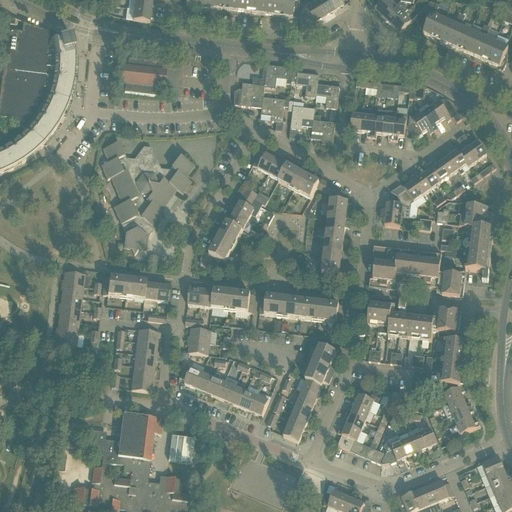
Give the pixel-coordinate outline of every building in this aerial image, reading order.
[(154,2),(152,1),(152,2),(135,0),(134,11),(151,13),(151,9),(153,9),(154,2)] [(197,13),(198,0),(186,0),(185,9),(190,10),(189,12),(197,13)] [(209,0),(198,0),(197,13),(204,14),(204,11),(209,12),(209,10),(209,0)] [(236,13),(237,0),(209,0),(209,10),(236,13)] [(237,0),(236,13),(264,16),(265,0),(237,0)] [(265,0),(264,16),(292,20),(292,19),(292,15),(293,11),(293,7),(294,3),(294,0),(265,0)] [(333,14),(324,0),(323,0),(315,6),(324,20),(333,14)] [(345,0),(324,0),(333,14),(343,8),(341,4),(346,0),(345,0)] [(383,20),(395,8),(387,0),(386,0),(375,12),(383,20)] [(324,20),(315,6),(305,12),(304,10),(300,12),(299,20),(303,20),(305,24),(310,20),(313,26),(324,20)] [(391,28),(403,16),(395,8),(383,20),(391,28)] [(153,13),(151,13),(134,11),(133,23),(149,25),(150,20),(152,21),(153,13)] [(391,28),(400,37),(405,31),(410,36),(417,26),(419,22),(420,19),(421,16),(420,15),(413,22),(411,24),(403,16),(391,28)] [(423,35),(449,47),(457,27),(432,16),(423,35)] [(0,176),(3,175),(13,171),(22,166),(25,164),(34,157),(43,148),(50,140),(57,131),(58,128),(63,119),(68,109),(69,105),(72,95),(74,85),(74,81),(75,71),(75,60),(75,56),(74,51),(75,50),(72,40),(72,39),(68,40),(67,37),(65,38),(65,41),(63,41),(50,34),(49,36),(9,19),(0,93),(0,120),(14,122),(27,134),(20,141),(11,147),(3,152),(0,153),(0,176)] [(410,36),(417,39),(419,33),(421,28),(417,26),(410,36)] [(449,47),(474,58),(483,39),(457,27),(449,47)] [(474,58),(500,69),(501,68),(502,64),(505,59),(508,50),(483,39),(474,58)] [(161,86),(162,79),(162,77),(160,77),(161,64),(128,60),(126,73),(124,72),(123,81),(125,82),(124,94),(157,98),(159,85),(161,86)] [(288,74),(289,70),(267,68),(264,89),(264,90),(265,90),(275,92),(277,80),(287,81),(287,86),(291,87),(292,85),(293,75),(288,74)] [(318,87),(319,78),(293,75),(292,85),(296,85),(296,87),(306,88),(305,99),(316,101),(317,99),(316,99),(318,87)] [(263,100),(265,90),(264,90),(264,89),(243,86),(242,95),(236,94),(234,108),(251,110),(252,105),(262,107),(263,100)] [(377,92),(376,99),(387,100),(389,87),(378,86),(377,92)] [(339,90),(318,87),(316,99),(317,99),(327,100),(326,111),(337,112),(339,90)] [(398,101),(400,89),(389,87),(387,100),(398,101)] [(424,101),(425,92),(416,91),(415,100),(424,101)] [(288,109),(289,103),(285,103),(263,100),(262,107),(261,117),(271,118),(271,124),(282,125),(284,109),(288,109)] [(442,103),(431,110),(431,111),(440,124),(445,121),(448,124),(453,120),(457,125),(461,122),(449,103),(447,103),(445,102),(442,103)] [(313,123),(314,123),(315,112),(293,109),(294,104),(289,103),(288,109),(288,112),(293,113),(290,131),(302,133),(302,129),(312,130),(313,123)] [(372,140),(375,112),(364,111),(363,118),(361,134),(367,135),(367,140),(372,140)] [(440,124),(431,111),(422,117),(434,134),(438,131),(435,128),(440,124)] [(383,137),(385,121),(386,114),(375,112),(372,140),(376,141),(377,136),(383,137)] [(404,140),(406,130),(407,117),(396,116),(395,122),(393,143),(398,144),(398,139),(404,140)] [(361,134),(363,118),(352,117),(350,138),(355,138),(355,134),(361,134)] [(434,134),(422,117),(413,123),(422,137),(427,133),(430,137),(434,134)] [(393,143),(395,122),(385,121),(383,137),(389,138),(388,143),(393,143)] [(332,148),(334,136),(335,126),(325,124),(314,123),(313,123),(312,130),(311,142),(322,143),(321,147),(332,148)] [(487,158),(478,145),(472,148),(470,144),(466,147),(478,164),(487,158)] [(185,180),(194,169),(180,159),(170,172),(158,171),(153,159),(148,158),(144,149),(143,149),(134,162),(126,161),(119,145),(103,152),(107,159),(109,165),(101,168),(107,182),(111,181),(122,207),(114,210),(125,237),(124,250),(131,251),(134,257),(135,257),(138,252),(146,253),(147,240),(165,216),(160,213),(176,192),(182,197),(191,185),(185,180)] [(478,164),(466,147),(462,150),(465,154),(460,157),(467,167),(469,170),(478,164)] [(467,167),(460,157),(458,154),(453,157),(450,153),(446,156),(458,173),(461,177),(464,175),(462,171),(467,167)] [(458,173),(446,156),(442,159),(445,163),(440,166),(449,179),(458,173)] [(268,177),(277,163),(266,157),(264,160),(259,157),(252,168),(268,177)] [(279,184),(287,168),(277,163),(268,177),(279,183),(278,184),(279,184)] [(449,179),(440,166),(435,170),(432,166),(428,169),(440,186),(449,179)] [(287,168),(279,184),(311,202),(319,186),(314,183),(316,179),(309,175),(308,176),(300,171),(298,174),(287,168)] [(440,186),(428,169),(424,171),(427,175),(422,179),(432,192),(440,186)] [(484,180),(480,175),(475,179),(478,183),(484,180)] [(432,192),(422,179),(417,182),(414,178),(411,181),(423,198),(432,192)] [(423,198),(411,181),(407,184),(409,188),(405,191),(400,188),(392,194),(391,194),(398,198),(411,206),(423,198)] [(331,198),(321,281),(339,283),(340,273),(345,273),(346,264),(345,264),(346,255),(342,255),(345,230),(349,231),(350,221),(351,221),(352,213),(347,212),(348,206),(340,205),(342,193),(326,184),(324,188),(321,193),(331,198)] [(466,192),(462,188),(457,191),(461,196),(466,192)] [(255,203),(258,197),(247,191),(244,197),(255,203)] [(258,197),(255,203),(265,208),(268,203),(258,197)] [(409,219),(411,210),(411,206),(398,198),(397,208),(387,207),(386,213),(382,212),(381,217),(402,220),(402,219),(409,219)] [(261,209),(253,205),(242,199),(239,205),(233,215),(248,223),(251,218),(255,220),(261,209)] [(482,220),(483,214),(487,214),(488,209),(460,206),(459,217),(467,218),(482,220)] [(268,214),(262,224),(263,225),(268,228),(274,217),(268,214)] [(447,227),(449,218),(443,217),(443,215),(438,214),(437,224),(444,225),(444,226),(447,227)] [(233,215),(228,225),(243,233),(248,223),(233,215)] [(400,231),(402,221),(402,220),(381,217),(380,222),(385,222),(384,229),(400,231)] [(485,231),(486,226),(481,226),(482,220),(467,218),(466,229),(470,229),(485,231)] [(431,234),(432,225),(432,223),(420,222),(419,232),(425,233),(425,234),(431,234)] [(201,256),(201,266),(209,268),(214,260),(216,261),(225,266),(243,233),(228,225),(227,225),(220,236),(217,234),(213,242),(212,242),(209,248),(208,249),(212,252),(209,257),(205,255),(203,257),(201,256)] [(265,233),(268,228),(263,225),(260,230),(265,233)] [(466,270),(465,272),(466,272),(483,275),(483,278),(482,284),(488,285),(489,275),(486,274),(487,265),(490,266),(491,263),(488,263),(490,244),(493,244),(493,241),(490,241),(491,231),(485,231),(470,229),(470,231),(471,231),(471,230),(473,230),(468,272),(466,272),(466,270)] [(438,288),(442,258),(374,249),(372,265),(375,266),(373,283),(377,288),(395,290),(396,283),(438,288)] [(445,277),(442,299),(460,301),(463,299),(466,280),(465,280),(465,275),(446,273),(445,277)] [(64,275),(63,287),(83,290),(84,278),(64,275)] [(146,286),(146,285),(134,284),(135,279),(116,277),(116,281),(105,280),(102,298),(143,303),(145,286),(146,286)] [(155,304),(157,288),(146,286),(145,286),(143,303),(155,304)] [(82,302),(83,290),(63,287),(61,299),(82,302)] [(168,306),(170,289),(157,288),(155,304),(168,306)] [(200,309),(202,293),(189,291),(187,308),(200,309)] [(214,294),(212,311),(243,315),(252,316),(253,316),(255,298),(244,297),(245,292),(236,291),(236,292),(227,291),(227,295),(213,293),(213,294),(214,294)] [(214,294),(213,294),(202,293),(200,309),(212,311),(214,294)] [(262,299),(259,317),(260,317),(269,318),(321,324),(332,325),(340,326),(342,326),(344,309),(333,307),(334,303),(333,303),(325,302),(325,303),(315,302),(315,305),(291,302),(291,299),(282,298),(282,297),(273,295),(273,300),(262,299)] [(80,314),(82,302),(61,299),(60,311),(80,314)] [(369,316),(367,329),(370,329),(368,328),(368,326),(379,327),(378,336),(388,337),(388,339),(390,339),(389,339),(389,336),(431,341),(431,344),(429,344),(431,344),(434,324),(433,324),(424,322),(425,319),(422,319),(421,322),(403,320),(403,317),(400,317),(400,320),(391,318),(391,315),(392,311),(382,310),(383,307),(380,306),(380,309),(370,308),(369,316)] [(79,326),(80,314),(60,311),(58,323),(79,326)] [(460,327),(461,318),(458,315),(441,313),(439,325),(460,327)] [(77,338),(79,326),(58,323),(57,335),(77,338)] [(273,327),(272,332),(280,333),(282,324),(275,323),(275,328),(273,327)] [(459,337),(460,327),(439,325),(438,335),(438,339),(461,342),(462,337),(459,337)] [(210,346),(211,334),(191,331),(189,344),(210,346)] [(157,347),(158,335),(138,333),(136,345),(157,347)] [(76,350),(77,340),(77,338),(57,335),(56,347),(76,350)] [(440,384),(440,387),(458,389),(460,389),(461,379),(464,380),(465,377),(462,377),(464,358),(467,358),(467,356),(464,355),(465,346),(469,346),(469,343),(470,337),(464,336),(463,345),(445,343),(445,345),(445,344),(448,344),(443,386),(440,386),(440,384)] [(208,358),(210,346),(189,344),(188,356),(208,358)] [(318,354),(305,383),(322,390),(324,384),(329,386),(332,378),(331,378),(334,369),(331,368),(338,351),(337,351),(322,344),(321,345),(318,354)] [(155,359),(157,347),(136,345),(135,357),(155,359)] [(154,371),(155,359),(135,357),(134,369),(154,371)] [(152,384),(154,371),(134,369),(132,381),(152,384)] [(195,391),(202,376),(185,369),(180,380),(186,383),(184,386),(195,391)] [(218,400),(224,385),(218,382),(220,377),(215,375),(213,380),(206,396),(218,400)] [(206,396),(213,380),(202,376),(195,391),(206,396)] [(151,396),(152,384),(132,381),(131,393),(151,396)] [(317,401),(322,390),(305,383),(306,383),(302,394),(317,401)] [(229,405),(235,390),(224,385),(218,400),(229,405)] [(459,391),(444,398),(448,408),(463,401),(461,396),(465,394),(463,389),(460,389),(458,389),(459,391)] [(240,410),(246,394),(235,390),(229,405),(240,410)] [(373,393),(370,401),(377,404),(381,397),(373,393)] [(251,414),(257,399),(246,394),(240,410),(251,414)] [(313,412),(317,401),(302,394),(297,405),(313,412)] [(370,414),(374,404),(355,396),(353,401),(357,402),(355,408),(370,414)] [(281,411),(285,400),(280,398),(275,409),(281,411)] [(262,419),(269,404),(268,404),(257,399),(251,414),(262,419)] [(472,409),(470,405),(466,407),(463,401),(448,408),(443,410),(447,420),(453,418),(472,409)] [(308,423),(313,412),(297,405),(293,416),(308,423)] [(365,424),(370,414),(355,408),(352,414),(348,412),(346,416),(365,424)] [(474,414),(472,409),(453,418),(457,427),(472,421),(469,416),(474,414)] [(278,419),(272,416),(267,428),(273,430),(278,419)] [(303,434),(308,423),(293,416),(288,427),(303,434)] [(361,434),(365,424),(346,416),(344,421),(349,422),(346,428),(361,434)] [(185,511),(188,498),(180,497),(182,482),(160,479),(159,486),(145,485),(146,473),(149,474),(154,436),(160,437),(162,422),(123,417),(119,444),(105,443),(106,435),(91,433),(89,449),(96,449),(95,457),(103,458),(101,472),(94,471),(92,486),(93,486),(93,493),(74,491),(73,502),(68,501),(67,509),(72,510),(72,511),(82,511),(82,507),(89,508),(88,511),(185,511)] [(474,427),(472,421),(457,427),(461,438),(480,429),(478,425),(474,427)] [(298,445),(303,434),(288,427),(283,439),(298,445)] [(357,444),(361,434),(346,428),(344,434),(340,432),(338,436),(342,438),(354,443),(357,444)] [(442,436),(439,429),(434,431),(436,438),(442,436)] [(439,451),(435,442),(431,432),(421,436),(427,451),(432,449),(434,453),(439,451)] [(419,460),(408,435),(398,440),(400,442),(407,460),(413,457),(414,462),(419,460)] [(427,451),(421,436),(411,441),(419,460),(423,458),(421,454),(427,451)] [(350,454),(354,443),(342,438),(338,449),(350,454)] [(400,442),(398,440),(397,439),(388,443),(392,454),(386,457),(382,467),(383,467),(390,466),(390,467),(397,464),(399,469),(403,467),(401,462),(407,460),(400,442)] [(375,452),(379,442),(374,440),(370,450),(375,452)] [(355,456),(359,446),(357,444),(354,443),(350,454),(355,456)] [(360,458),(365,448),(359,446),(355,456),(360,458)] [(365,461),(370,450),(365,448),(360,458),(365,461)] [(371,463),(375,452),(370,450),(365,461),(371,463)] [(376,465),(380,454),(375,452),(371,463),(376,465)] [(382,467),(386,457),(380,454),(376,465),(381,467),(382,467)] [(499,461),(498,461),(482,468),(487,478),(503,471),(499,461)] [(507,481),(503,471),(487,478),(491,488),(507,481)] [(495,498),(511,491),(507,481),(491,488),(495,498)] [(455,499),(449,486),(444,489),(442,485),(432,489),(439,506),(455,499)] [(439,506),(432,489),(422,493),(429,510),(439,506)] [(338,511),(344,499),(339,497),(340,492),(336,490),(333,498),(325,495),(324,508),(328,510),(333,511),(338,511)] [(511,502),(511,491),(495,498),(499,508),(511,502)] [(423,511),(429,510),(422,493),(412,498),(418,511),(423,511)] [(350,511),(356,499),(352,497),(350,501),(344,499),(338,511),(350,511)] [(418,511),(412,498),(402,502),(405,510),(400,511),(418,511)] [(362,511),(364,507),(358,505),(360,501),(356,499),(350,511),(362,511)] [(511,511),(511,502),(499,508),(501,511),(511,511)]
